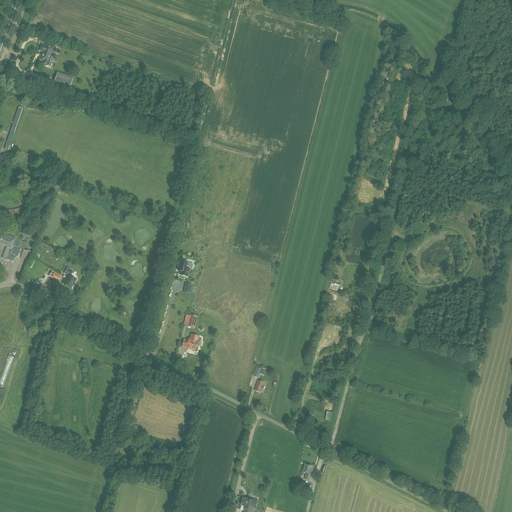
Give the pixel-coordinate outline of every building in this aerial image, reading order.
[(50,56),(53,47),(45,45),(45,46),(41,45),(39,50),(43,52),(40,59),(44,60),(42,65),(46,66),(47,65),(49,66),(52,56),(50,56)] [(73,77),(58,72),(51,90),(67,95),(73,77)] [(46,82),(30,76),(28,82),(50,89),(52,84),(46,82)] [(18,108),(4,149),(8,150),(22,109),(18,108)] [(60,176),(59,177),(59,176),(52,179),(55,185),(62,182),(60,179),(61,179),(60,176)] [(19,247),(21,240),(16,239),(16,238),(0,232),(0,265),(3,257),(14,261),(16,254),(11,253),(14,245),(19,247)] [(180,275),(188,277),(190,269),(189,269),(190,267),(187,266),(188,262),(180,260),(177,270),(181,271),(180,275)] [(63,283),(71,288),(77,279),(70,275),(73,270),(68,267),(64,273),(67,275),(68,274),(63,283)] [(52,271),(49,276),(58,281),(61,276),(52,271)] [(190,314),(189,318),(187,326),(194,328),(197,316),(190,314)] [(190,338),(188,337),(187,340),(184,339),(182,347),(186,348),(186,347),(195,350),(199,336),(191,333),(190,338)] [(255,390),(260,392),(261,391),(263,391),(265,386),(263,386),(264,382),(258,380),(255,390)] [(307,473),(305,479),(310,480),(312,471),(311,470),(312,466),(305,464),(303,472),(307,473)] [(256,509),(258,500),(251,499),(251,500),(243,498),(241,505),(245,507),(243,511),(250,511),(252,508),(256,509)]
